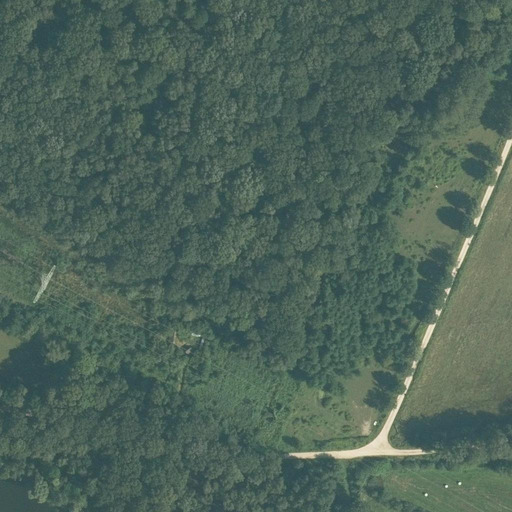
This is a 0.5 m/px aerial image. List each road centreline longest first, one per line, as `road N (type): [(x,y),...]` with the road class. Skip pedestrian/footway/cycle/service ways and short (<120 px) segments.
road 1 (track): [(375,454),(231,458),(0,406)]
road 2 (track): [(511,133),(375,454)]
road 3 (track): [(511,446),(375,454)]
